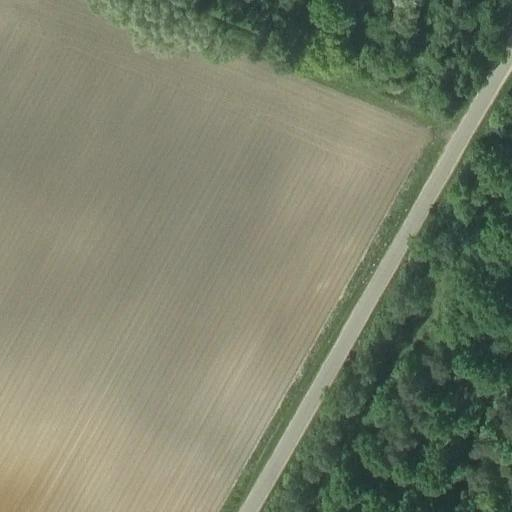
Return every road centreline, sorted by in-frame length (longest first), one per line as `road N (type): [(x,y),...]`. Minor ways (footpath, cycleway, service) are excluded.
road 1 (unclassified): [(511,42),(267,511)]
road 2 (track): [(511,291),(387,511)]
